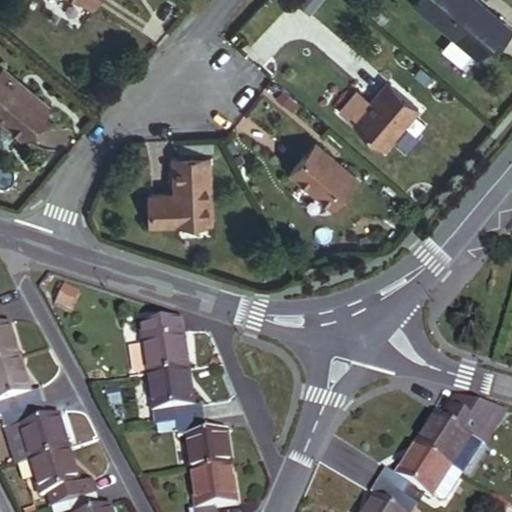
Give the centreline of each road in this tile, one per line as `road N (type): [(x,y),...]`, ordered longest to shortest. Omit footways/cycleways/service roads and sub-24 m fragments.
road 1 (residential): [(226,0),(207,23),(194,85),(103,133),(42,246)]
road 2 (residential): [(148,511),(16,263),(17,238)]
road 3 (residential): [(206,302),(286,494)]
road 4 (residential): [(368,302),(429,260),(511,163)]
road 5 (residential): [(286,494),(342,359),(346,312)]
road 6 (residential): [(368,302),(414,359),(511,389)]
road 7 (residential): [(42,246),(206,302)]
road 8 (residential): [(206,302),(289,322),(346,312)]
